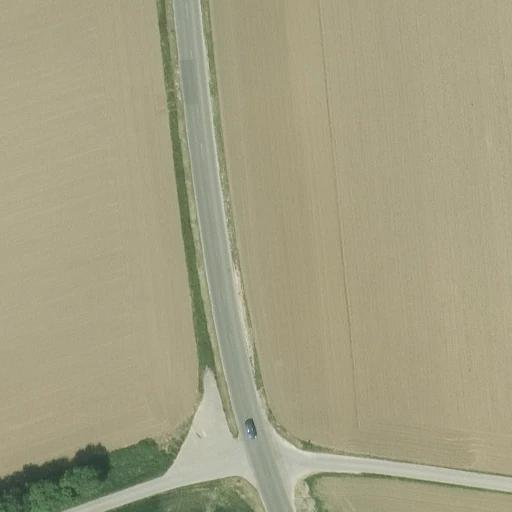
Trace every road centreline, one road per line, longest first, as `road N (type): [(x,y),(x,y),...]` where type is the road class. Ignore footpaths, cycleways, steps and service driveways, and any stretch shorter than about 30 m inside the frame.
road 1 (tertiary): [(183,0),(211,262),(255,457),(277,511)]
road 2 (track): [(99,511),(255,457),(511,490)]
